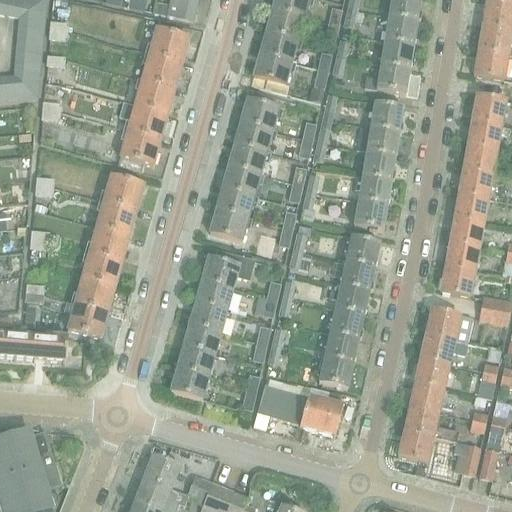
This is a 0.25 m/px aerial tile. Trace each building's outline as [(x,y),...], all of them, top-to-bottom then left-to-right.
[(37,0),(7,0),(3,20),(16,23),(43,1),(37,0)] [(104,0),(104,6),(118,9),(119,0),(104,0)] [(193,26),(198,0),(169,0),(168,8),(154,4),(152,16),(193,26)] [(304,0),(274,0),(270,14),(302,23),(308,1),(304,0)] [(350,0),(347,14),(355,16),(358,0),(350,0)] [(403,0),(390,0),(387,22),(415,26),(418,2),(403,0)] [(511,0),(486,0),(486,5),(511,9),(511,0)] [(16,23),(15,34),(41,36),(43,1),(16,23)] [(128,12),(142,15),(144,4),(130,1),(128,12)] [(511,9),(486,5),(481,29),(511,34),(511,25),(511,9)] [(330,12),(327,27),(338,30),(341,14),(330,12)] [(270,14),(264,36),(296,45),(302,23),(270,14)] [(347,14),(343,31),(351,33),(355,16),(347,14)] [(387,22),(383,46),(411,50),(415,26),(387,22)] [(68,26),(50,25),(49,35),(67,37),(68,26)] [(327,27),(324,43),(334,45),(338,30),(327,27)] [(481,29),(477,54),(506,59),(511,59),(511,34),(481,29)] [(15,34),(14,45),(40,47),(41,36),(15,34)] [(154,34),(148,56),(180,65),(186,43),(154,34)] [(67,37),(49,35),(49,46),(66,47),(67,37)] [(264,36),(258,58),(290,67),(296,45),(264,36)] [(73,54),(93,55),(93,45),(74,44),(73,54)] [(14,45),(13,57),(39,59),(40,47),(14,45)] [(340,45),(336,62),(344,64),(348,47),(340,45)] [(383,46),(379,69),(407,74),(411,50),(383,46)] [(502,84),(506,59),(477,54),(473,79),(502,84)] [(148,56),(140,85),(172,94),(180,65),(148,56)] [(13,57),(12,68),(38,70),(39,59),(13,57)] [(320,57),(317,72),(327,74),(331,59),(320,57)] [(258,58),(252,81),(283,89),(290,67),(258,58)] [(64,62),(47,60),(46,71),(64,72),(64,62)] [(336,62),(333,79),(340,81),(344,64),(336,62)] [(12,68),(11,79),(35,103),(38,70),(12,68)] [(403,99),(407,74),(379,69),(377,82),(366,81),(364,92),(403,99)] [(317,72),(314,88),(324,90),(327,74),(317,72)] [(11,79),(0,80),(0,92),(1,106),(35,103),(11,79)] [(140,85),(133,110),(165,119),(172,94),(140,85)] [(476,99),(471,124),(500,130),(505,104),(476,99)] [(328,100),(322,125),(330,126),(335,102),(328,100)] [(245,105),(239,127),(270,135),(276,113),(245,105)] [(60,107),(42,106),(42,116),(59,118),(60,107)] [(373,109),(369,133),(396,138),(400,113),(373,109)] [(133,110),(126,136),(158,145),(165,119),(133,110)] [(33,113),(25,112),(24,136),(32,137),(33,113)] [(59,118),(42,116),(41,127),(58,128),(59,118)] [(471,124),(467,149),(496,154),(500,130),(471,124)] [(322,125),(317,149),(325,151),(330,126),(322,125)] [(304,126),(301,142),(311,144),(315,128),(304,126)] [(239,127),(233,149),(264,157),(270,135),(239,127)] [(369,133),(365,157),(392,162),(396,138),(369,133)] [(126,136),(125,139),(119,162),(151,170),(158,145),(126,136)] [(301,142),(297,158),(308,160),(311,144),(301,142)] [(233,149),(227,171),(258,179),(264,157),(233,149)] [(317,149),(313,166),(321,168),(325,151),(317,149)] [(467,149),(462,173),(491,178),(496,154),(467,149)] [(365,157),(361,181),(388,186),(392,162),(365,157)] [(294,170),(291,186),(301,188),(305,172),(294,170)] [(227,171),(221,192),(252,201),(258,179),(227,171)] [(462,173),(458,197),(487,202),(491,178),(462,173)] [(310,179),(306,196),(314,198),(318,181),(310,179)] [(53,182),(36,181),(35,192),(53,193),(53,182)] [(108,181),(101,207),(133,216),(140,190),(127,186),(108,181)] [(361,181),(357,205),(385,209),(388,186),(361,181)] [(291,186),(287,202),(298,204),(301,188),(291,186)] [(53,193),(35,192),(34,202),(52,203),(53,193)] [(221,192),(215,214),(246,223),(252,201),(221,192)] [(337,192),(332,216),(343,218),(347,193),(337,192)] [(306,196),(302,213),(310,215),(314,198),(306,196)] [(458,197),(453,221),(482,227),(487,202),(458,197)] [(380,234),(385,209),(357,205),(353,230),(380,234)] [(36,206),(34,214),(44,217),(46,209),(36,206)] [(101,207),(94,232),(126,241),(133,216),(101,207)] [(59,208),(57,216),(66,218),(68,211),(59,208)] [(215,214),(214,217),(209,237),(240,245),(246,223),(215,214)] [(284,215),(281,231),(292,233),(295,218),(284,215)] [(453,221),(449,246),(478,251),(482,227),(453,221)] [(281,231),(278,247),(288,249),(292,233),(281,231)] [(94,232),(87,257),(119,266),(126,241),(94,232)] [(48,235),(30,234),(30,245),(47,246),(48,235)] [(296,238),(293,255),(301,257),(304,240),(296,238)] [(350,242),(344,267),(372,273),(377,248),(350,242)] [(47,246),(30,245),(29,255),(47,256),(47,246)] [(449,246),(444,270),(473,275),(478,251),(449,246)] [(293,255),(289,272),(297,274),(301,257),(293,255)] [(206,262),(200,284),(231,293),(235,282),(247,285),(253,266),(219,256),(217,265),(206,262)] [(87,257),(80,282),(112,291),(119,266),(87,257)] [(511,268),(511,257),(505,257),(503,267),(511,268)] [(344,267),(339,291),(366,297),(372,273),(344,267)] [(469,300),(473,275),(444,270),(440,295),(469,300)] [(80,282),(73,307),(105,317),(112,291),(80,282)] [(200,284),(194,306),(225,315),(231,293),(200,284)] [(268,285),(265,301),(275,303),(279,288),(268,285)] [(286,286),(282,303),(290,305),(294,287),(286,286)] [(43,289),(26,288),(25,298),(43,300),(43,289)] [(339,291),(334,314),(361,320),(366,297),(339,291)] [(0,293),(0,304),(11,304),(11,294),(0,293)] [(43,300),(25,298),(25,309),(42,310),(43,300)] [(265,301),(261,317),(272,319),(275,303),(265,301)] [(482,301),(480,314),(508,319),(511,306),(482,301)] [(282,303),(278,320),(286,322),(290,305),(282,303)] [(194,306),(188,328),(219,337),(225,315),(194,306)] [(98,343),(105,317),(73,307),(65,333),(98,343)] [(430,313),(425,337),(454,344),(468,347),(473,322),(430,313)] [(334,314),(329,338),(356,344),(361,320),(334,314)] [(480,314),(478,325),(506,330),(508,319),(480,314)] [(0,360),(63,365),(65,340),(43,338),(43,341),(0,337),(0,330),(11,330),(10,321),(0,321),(0,360)] [(188,328),(182,350),(213,359),(219,337),(188,328)] [(243,330),(241,342),(253,345),(256,333),(243,330)] [(259,331),(256,345),(267,347),(269,333),(259,331)] [(275,333),(271,350),(279,352),(283,335),(275,333)] [(425,337),(420,361),(449,368),(454,344),(425,337)] [(329,338),(324,362),(351,368),(356,344),(329,338)] [(256,345),(252,366),(263,368),(267,347),(256,345)] [(182,350),(175,372),(207,381),(213,359),(182,350)] [(271,350),(268,367),(275,369),(279,352),(271,350)] [(420,361),(414,386),(443,393),(449,368),(420,361)] [(345,392),(351,368),(324,362),(318,386),(345,392)] [(495,379),(498,369),(483,366),(481,375),(495,379)] [(511,382),(511,372),(502,370),(500,380),(511,382)] [(175,372),(169,395),(200,403),(207,381),(175,372)] [(489,403),(495,379),(481,375),(475,400),(485,402),(489,403)] [(249,379),(246,393),(255,394),(258,381),(249,379)] [(511,393),(511,392),(511,382),(500,380),(497,390),(511,393)] [(414,386),(409,411),(438,417),(443,393),(414,386)] [(264,390),(256,417),(299,429),(298,431),(333,441),(342,410),(344,400),(328,396),(326,405),(307,400),(306,402),(264,390)] [(246,393),(242,412),(251,414),(255,394),(246,393)] [(474,400),(472,407),(483,409),(485,402),(475,400),(474,400)] [(409,411),(404,434),(433,441),(455,446),(457,435),(435,430),(438,417),(409,411)] [(485,428),(487,418),(473,415),(470,425),(485,428)] [(504,432),(506,422),(491,419),(489,429),(504,432)] [(482,438),(485,428),(470,425),(468,435),(482,438)] [(498,456),(504,432),(489,429),(484,452),(498,456)] [(50,511),(44,493),(60,489),(44,436),(29,441),(27,434),(0,442),(0,502),(1,506),(0,505),(0,511),(50,511)] [(427,466),(433,441),(404,434),(398,460),(427,466)] [(474,480),(480,452),(455,446),(452,460),(464,463),(461,478),(474,480)] [(490,484),(496,456),(484,453),(478,481),(490,484)] [(151,459),(142,483),(170,493),(179,470),(151,459)] [(194,481),(187,499),(204,506),(211,488),(194,481)] [(142,483),(133,505),(149,511),(176,511),(178,509),(183,511),(187,500),(170,493),(142,483)] [(204,506),(202,510),(207,511),(217,511),(225,493),(211,488),(204,506)] [(233,496),(226,511),(253,511),(244,508),(247,501),(233,496)]
